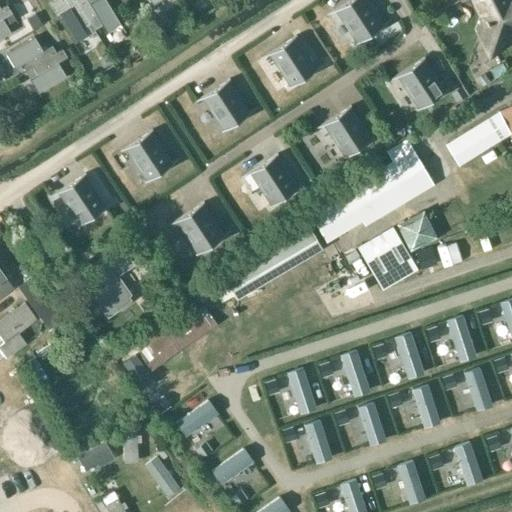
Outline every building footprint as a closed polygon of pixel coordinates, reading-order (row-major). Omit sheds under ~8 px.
[(73,42),(87,35),(83,27),(90,23),(76,0),(50,0),(48,2),(56,15),(73,42)] [(76,0),(90,23),(93,29),(102,24),(106,31),(120,23),(105,0),(76,0)] [(347,0),(326,14),(327,15),(337,9),(357,40),(354,42),(355,43),(391,19),(391,18),(381,25),(364,0),(347,0)] [(511,0),(474,0),(483,18),(479,30),(487,45),(489,49),(508,40),(511,28),(511,0)] [(0,8),(0,37),(10,32),(7,24),(15,18),(6,4),(0,8)] [(296,34),(259,58),(260,59),(270,53),(290,84),(287,86),(288,87),(325,63),(324,62),(314,69),(293,37),(296,35),(296,34)] [(22,63),(26,71),(56,52),(52,44),(42,50),(35,36),(6,53),(13,66),(22,63)] [(56,52),(26,71),(25,71),(29,79),(30,79),(38,92),(66,76),(58,62),(67,56),(62,48),(56,52)] [(103,55),(101,60),(104,65),(111,61),(107,53),(103,55)] [(424,57),(387,80),(388,81),(398,75),(419,106),(416,108),(416,109),(453,86),(452,85),(442,91),(422,60),(425,58),(424,57)] [(229,78),(192,102),(193,103),(203,97),(223,128),(220,130),(221,131),(258,107),(257,106),(247,113),(226,81),(229,79),(229,78)] [(350,105),(314,129),(314,130),(324,123),(345,154),(342,156),(343,158),(379,134),(378,133),(368,139),(348,108),(351,106),(350,105)] [(511,137),(511,105),(504,109),(498,113),(507,130),(511,137)] [(492,116),(446,144),(458,164),(496,141),(494,138),(507,130),(498,113),(492,116)] [(151,129),(115,153),(116,154),(126,147),(146,179),(143,180),(144,182),(180,158),(180,157),(170,163),(149,132),(152,130),(151,129)] [(385,150),(392,161),(308,211),(326,241),(362,220),(364,225),(434,184),(406,138),(385,150)] [(277,153),(240,177),(241,178),(251,171),(271,203),(268,205),(269,206),(306,182),(305,181),(295,187),(274,156),(277,154),(277,153)] [(85,172),(48,196),(49,197),(59,190),(79,222),(76,224),(77,225),(114,201),(113,200),(103,206),(82,175),(85,173),(85,172)] [(203,201),(166,225),(167,226),(177,219),(198,251),(195,253),(195,254),(210,244),(219,258),(241,243),(226,222),(216,228),(201,204),(204,202),(203,201)] [(264,248),(221,273),(234,296),(320,245),(305,220),(262,245),(264,248)] [(391,226),(357,246),(382,290),(417,269),(391,226)] [(119,243),(90,263),(97,273),(92,276),(101,289),(91,296),(106,317),(131,299),(128,295),(131,294),(117,275),(133,264),(119,243)] [(0,294),(12,286),(0,269),(0,294)] [(30,276),(17,286),(45,324),(58,315),(30,276)] [(511,343),(511,298),(498,302),(511,344),(511,343)] [(24,302),(0,318),(0,337),(3,341),(0,342),(0,350),(5,358),(26,343),(18,332),(36,319),(24,302)] [(217,323),(204,305),(137,352),(150,370),(217,323)] [(480,325),(492,321),(487,308),(476,312),(480,325)] [(475,356),(461,315),(445,320),(458,362),(475,356)] [(428,342),(439,339),(435,326),(424,329),(428,342)] [(423,373),(409,332),(393,337),(406,378),(423,373)] [(375,360),(386,357),(382,344),(371,347),(375,360)] [(368,392),(355,350),(338,355),(352,397),(368,392)] [(496,373),(508,369),(503,356),(492,360),(496,373)] [(321,379),(332,375),(328,362),(316,365),(321,379)] [(315,409),(301,367),(285,373),(298,414),(315,409)] [(491,407),(478,367),(462,372),(475,412),(491,407)] [(445,391),(456,387),(451,374),(440,378),(445,391)] [(267,396),(278,392),(274,379),(263,383),(267,396)] [(439,424),(426,384),(409,389),(422,429),(439,424)] [(390,409),(402,405),(397,392),(386,396),(390,409)] [(183,438),(217,414),(206,400),(173,424),(183,438)] [(385,441),(372,401),(356,407),(368,446),(385,441)] [(337,426),(348,422),(344,409),(333,413),(337,426)] [(331,459),(318,419),(302,424),(315,464),(331,459)] [(134,421),(120,422),(123,463),(137,462),(134,421)] [(284,443),(296,439),(291,426),(280,430),(284,443)] [(488,452),(500,448),(495,435),(484,439),(488,452)] [(84,473),(112,458),(103,441),(75,456),(84,473)] [(200,458),(211,450),(204,441),(193,449),(200,458)] [(481,481),(468,441),(452,446),(465,486),(481,481)] [(219,486),(252,462),(242,448),(209,472),(219,486)] [(160,449),(155,453),(161,461),(166,457),(160,449)] [(431,471),(443,467),(438,454),(427,458),(431,471)] [(164,496),(177,487),(154,456),(141,465),(164,496)] [(424,499),(411,459),(395,465),(408,504),(424,499)] [(375,490),(386,486),(381,473),(370,477),(375,490)] [(364,511),(354,478),(337,483),(346,511),(364,511)] [(235,507),(246,499),(239,490),(228,498),(235,507)] [(108,511),(124,511),(112,491),(100,498),(108,511)] [(317,508),(328,505),(324,492),(313,495),(317,508)] [(285,511),(289,510),(279,496),(256,511),(285,511)]
